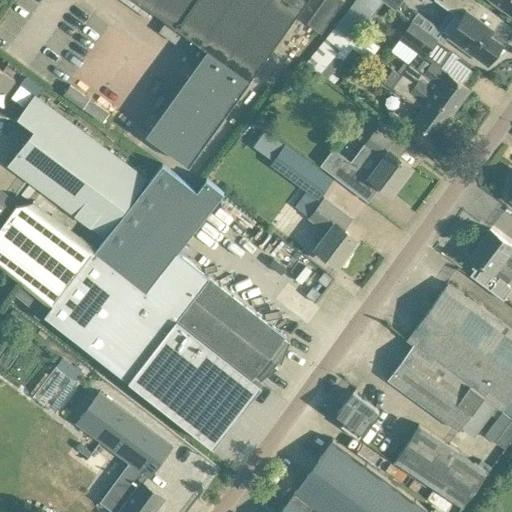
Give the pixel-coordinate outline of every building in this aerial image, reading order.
[(312,0),(138,0),(207,49),(145,134),(192,167),(312,0)] [(343,0),(323,0),(307,22),(321,32),(344,0),(343,0)] [(355,0),(334,27),(372,54),(379,46),(358,30),(380,2),(376,0),(355,0)] [(382,0),(396,9),(402,0),(382,0)] [(475,0),(435,0),(449,9),(462,19),(450,35),(460,43),(458,46),(471,55),(473,52),(488,63),(502,43),(487,32),(490,29),(491,30),(500,18),(475,0)] [(511,0),(490,0),(490,1),(503,11),(505,8),(511,12),(511,0)] [(453,51),(443,44),(413,21),(399,39),(420,54),(411,65),(409,64),(401,75),(452,112),(470,88),(441,67),(453,51)] [(368,59),(372,54),(334,27),(305,63),(342,90),(347,84),(332,73),(353,47),(368,59)] [(15,80),(0,68),(0,88),(5,92),(15,80)] [(393,69),(384,81),(392,87),(422,109),(412,122),(417,125),(434,137),(452,112),(401,75),(393,69)] [(8,164),(24,176),(104,236),(147,179),(50,106),(35,94),(19,115),(35,127),(8,164)] [(405,146),(380,126),(352,162),(333,147),(320,164),(368,201),(381,184),(392,193),(411,167),(397,156),(405,146)] [(285,144),(271,164),(320,198),(333,178),(285,144)] [(45,313),(131,380),(178,319),(252,376),(262,384),(253,377),(255,374),(259,377),(276,364),(274,363),(278,359),(280,360),(288,340),(284,337),(285,335),(178,250),(224,193),(206,179),(199,188),(198,190),(163,163),(155,172),(149,180),(54,302),(45,313)] [(0,217),(13,200),(0,190),(0,217)] [(325,198),(311,217),(329,230),(315,248),(322,253),(338,265),(357,239),(343,228),(351,217),(335,205),(325,198)] [(16,204),(0,226),(0,258),(52,301),(92,251),(27,202),(16,204)] [(511,244),(490,228),(478,244),(475,242),(468,252),(471,254),(469,256),(478,263),(470,275),(504,300),(511,288),(511,286),(507,283),(511,275),(511,244)] [(313,295),(327,275),(309,262),(295,282),(313,295)] [(511,395),(511,329),(464,295),(448,283),(407,338),(414,343),(413,343),(484,396),(485,395),(497,404),(503,408),(511,395)] [(178,319),(131,380),(134,383),(134,384),(214,446),(227,429),(226,428),(234,417),(235,418),(241,410),(240,409),(247,400),(248,401),(249,400),(248,399),(255,390),(256,391),(262,384),(252,376),(178,319)] [(485,395),(484,396),(413,343),(388,378),(459,430),(462,426),(474,436),(497,404),(485,395)] [(99,391),(76,421),(129,460),(115,478),(134,492),(118,511),(151,511),(163,496),(142,480),(132,473),(137,466),(150,476),(173,446),(99,391)] [(346,419),(341,425),(359,438),(379,410),(353,391),(337,413),(346,419)] [(511,423),(501,416),(484,438),(503,452),(511,439),(511,423)] [(486,471),(435,436),(418,425),(394,461),(461,506),(486,471)] [(432,511),(349,451),(333,439),(293,494),(317,511),(432,511)] [(80,467),(85,472),(94,460),(88,455),(81,456),(78,459),(80,467)] [(317,511),(293,494),(279,511),(317,511)]
